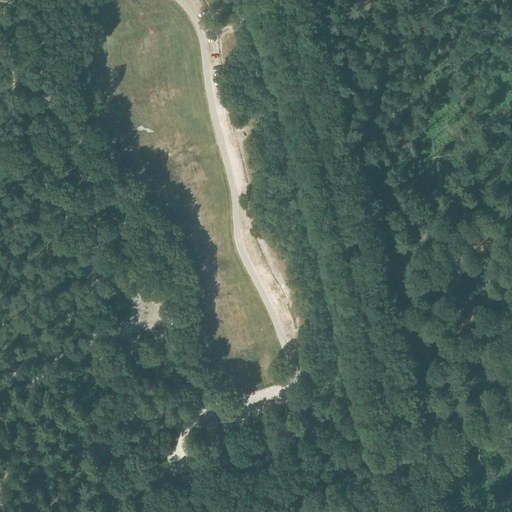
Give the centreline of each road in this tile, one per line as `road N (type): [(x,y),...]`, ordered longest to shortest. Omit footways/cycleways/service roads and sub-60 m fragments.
road 1 (track): [(406,452),(284,0)]
road 2 (unknown): [(511,259),(462,323),(446,369),(429,387)]
